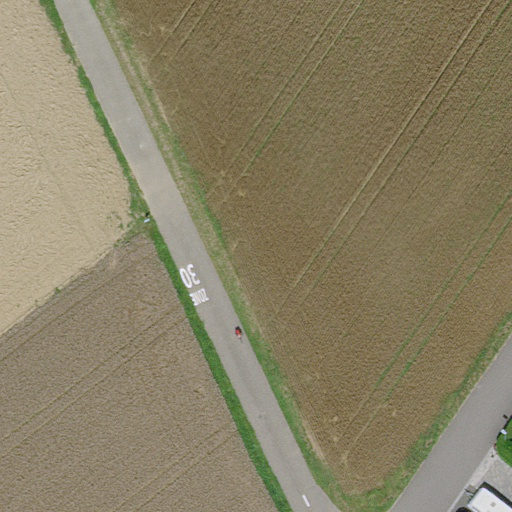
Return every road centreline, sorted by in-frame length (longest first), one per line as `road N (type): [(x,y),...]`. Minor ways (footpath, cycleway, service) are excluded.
road 1 (track): [(62,0),(314,511)]
road 2 (residential): [(511,365),(412,511)]
